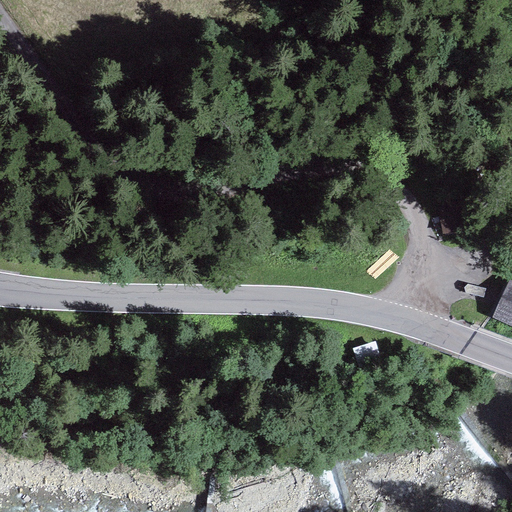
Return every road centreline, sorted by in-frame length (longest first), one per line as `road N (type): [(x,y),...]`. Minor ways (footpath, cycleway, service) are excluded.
road 1 (track): [(410,323),(426,244),(390,185),(359,168),(327,165),(219,188),(150,182),(114,161),(33,72),(0,21)]
road 2 (tertiary): [(0,288),(322,302),(380,313),(511,359)]
